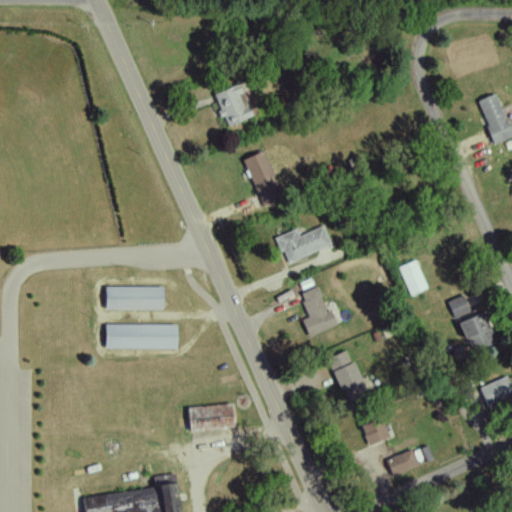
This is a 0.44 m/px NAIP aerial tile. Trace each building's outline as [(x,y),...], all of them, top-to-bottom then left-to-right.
[(211,95),(225,127),(251,116),(236,83),(211,95)] [(491,144),(510,138),(495,94),(476,100),(491,144)] [(241,159),(259,204),(279,197),(262,151),(241,159)] [(298,235),(295,229),(274,236),(284,263),(329,245),(322,226),(298,235)] [(396,267),(408,295),(425,288),(413,260),(396,267)] [(162,287),(103,286),(103,310),(161,310),(162,287)] [(335,325),(329,310),(325,312),(315,286),(298,293),(307,317),(300,320),(306,337),(335,325)] [(445,301),(452,319),(468,312),(461,295),(445,301)] [(456,323),(468,352),(491,342),(479,313),(456,323)] [(175,325),(103,324),(102,348),(175,349),(175,325)] [(325,359),(344,400),(364,391),(345,349),(325,359)] [(485,407),(511,395),(511,392),(505,376),(477,388),(485,407)] [(186,406),(186,429),(230,428),(230,405),(186,406)] [(367,446),(386,438),(378,416),(358,425),(367,446)] [(384,458),(389,475),(416,468),(411,450),(384,458)] [(176,511),(173,474),(151,477),(152,489),(80,496),(81,511),(176,511)]
